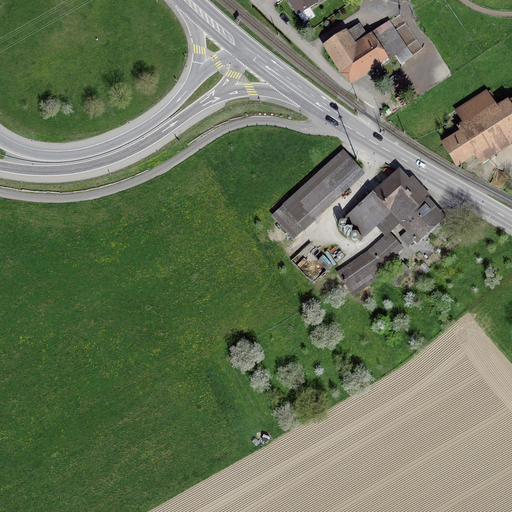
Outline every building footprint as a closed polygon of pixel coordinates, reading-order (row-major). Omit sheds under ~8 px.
[(314,0),(289,0),(298,13),(306,8),(307,9),(316,3),(314,0)] [(386,58),(387,60),(406,48),(389,22),(366,37),(358,25),(325,47),(342,74),(349,81),(386,58)] [(487,92),(456,112),(461,120),(459,122),(461,125),(458,128),(463,136),(445,147),(456,164),(511,128),(511,100),(498,109),(487,92)] [(274,215),(294,238),(356,181),(353,178),(360,171),(344,152),(274,215)] [(440,217),(408,181),(406,182),(397,173),(347,218),(364,235),(391,211),(408,230),(401,237),(409,246),(440,217)] [(402,247),(390,233),(370,251),(338,273),(353,295),(386,272),(397,262),(392,256),(402,247)] [(405,266),(388,279),(394,286),(411,274),(405,266)]
